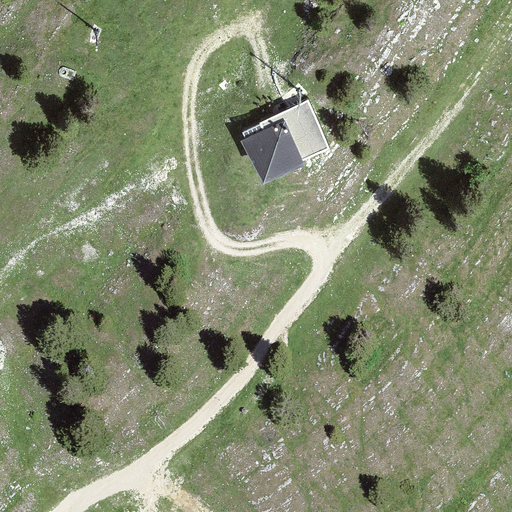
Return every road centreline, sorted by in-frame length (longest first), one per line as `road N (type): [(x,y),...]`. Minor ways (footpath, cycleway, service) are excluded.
road 1 (track): [(323,261),(305,239),(240,249),(220,243),(200,202),(189,136),(200,56),(226,33),(250,27),(266,78)]
road 2 (track): [(65,511),(139,469),(218,402),(323,261)]
